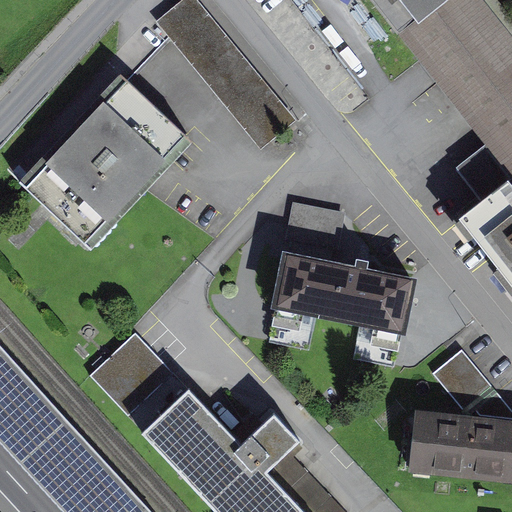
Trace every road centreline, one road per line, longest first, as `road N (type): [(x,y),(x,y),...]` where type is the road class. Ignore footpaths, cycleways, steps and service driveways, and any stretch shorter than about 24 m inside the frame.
road 1 (residential): [(511,315),(347,118),(235,0)]
road 2 (unclassified): [(0,124),(115,0)]
road 3 (motorway): [(111,511),(0,387)]
